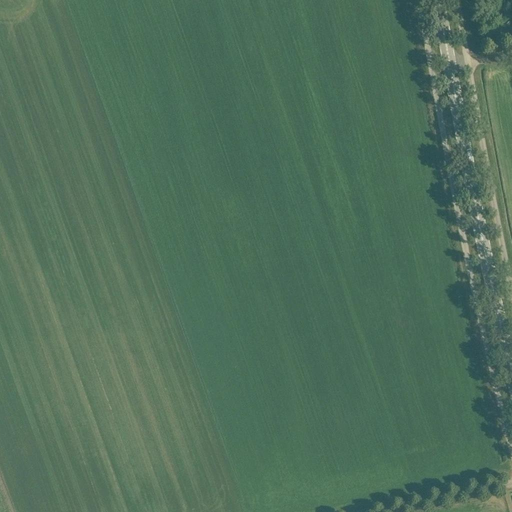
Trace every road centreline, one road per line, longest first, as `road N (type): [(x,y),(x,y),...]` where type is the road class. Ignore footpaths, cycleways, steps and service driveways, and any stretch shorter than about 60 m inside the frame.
road 1 (unclassified): [(511,447),(419,0)]
road 2 (primary): [(511,373),(482,257),(437,0)]
road 3 (unclassified): [(511,287),(457,0)]
road 4 (unclassified): [(511,483),(382,511)]
